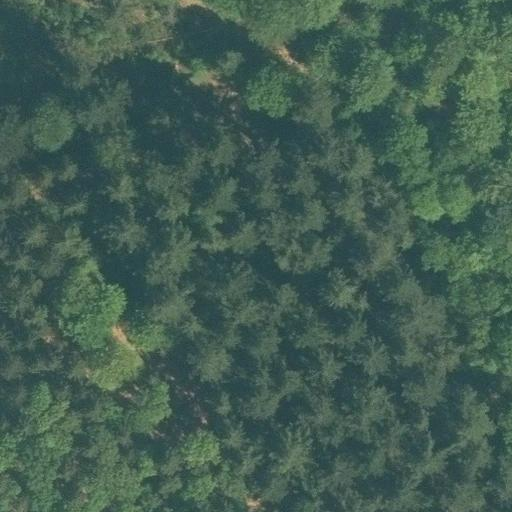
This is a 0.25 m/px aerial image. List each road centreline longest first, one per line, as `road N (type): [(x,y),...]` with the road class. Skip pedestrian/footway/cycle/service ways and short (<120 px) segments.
road 1 (track): [(462,0),(336,62),(511,444)]
road 2 (track): [(0,212),(336,62),(348,0)]
